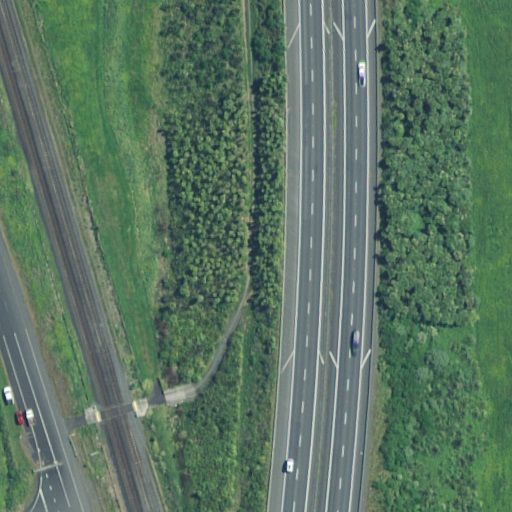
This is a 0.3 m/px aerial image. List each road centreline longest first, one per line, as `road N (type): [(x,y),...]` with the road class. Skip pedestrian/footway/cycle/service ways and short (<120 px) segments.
road 1 (motorway): [(288,511),(310,215),(309,0)]
road 2 (motorway): [(351,0),(352,298),(336,511)]
road 3 (unclassified): [(0,284),(71,511)]
